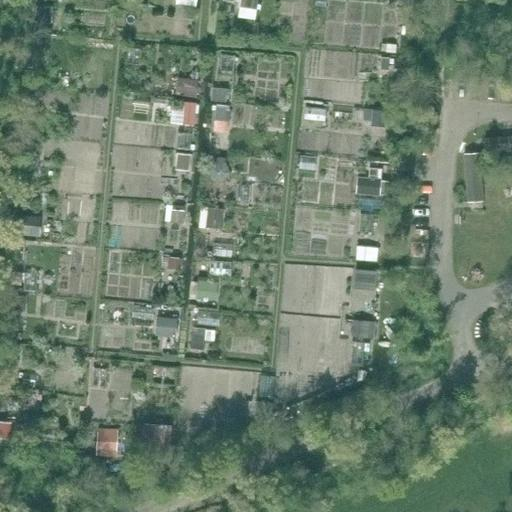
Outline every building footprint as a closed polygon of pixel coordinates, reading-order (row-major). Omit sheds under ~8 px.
[(184,70),(182,88),(202,90),(204,72),(184,70)] [(219,113),(233,116),(237,97),(222,94),(219,113)] [(309,97),(309,114),(333,114),(332,96),(309,97)] [(196,163),(196,144),(194,144),(194,126),(181,126),(181,163),(196,163)] [(244,146),(257,148),(261,128),(248,126),(244,146)] [(485,151),(509,149),(508,137),(484,139),(485,151)] [(304,160),(318,163),(321,150),(307,147),(304,160)] [(235,179),(235,152),(215,153),(215,179),(235,179)] [(467,203),(482,202),(478,153),(464,154),(467,203)] [(281,224),(283,177),(240,174),(239,199),(213,198),(211,220),(281,224)] [(46,229),(47,217),(19,216),(18,228),(46,229)] [(52,322),(52,308),(32,308),(32,322),(52,322)] [(196,318),(195,340),(212,341),(214,319),(196,318)] [(166,324),(166,345),(178,345),(178,325),(166,324)] [(173,440),(174,415),(145,414),(144,439),(173,440)] [(122,447),(123,419),(100,419),(99,447),(122,447)]
